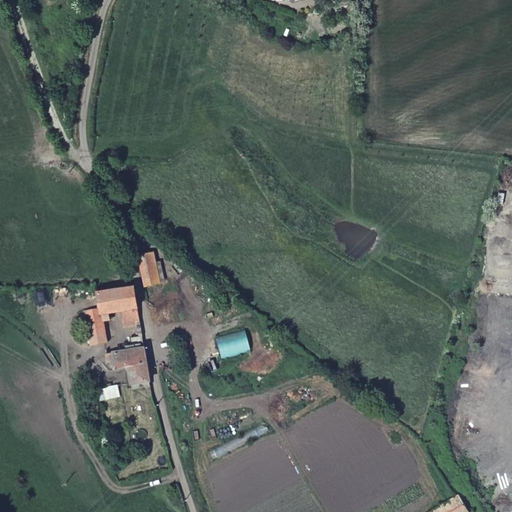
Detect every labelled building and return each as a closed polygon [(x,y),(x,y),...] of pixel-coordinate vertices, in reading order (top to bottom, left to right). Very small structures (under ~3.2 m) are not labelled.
[(141,257),(147,287),(164,285),(159,254),(141,257)] [(137,308),(134,288),(101,292),(104,313),(123,310),(137,308)] [(140,323),(137,308),(123,310),(126,325),(140,323)] [(108,340),(104,313),(87,316),(92,344),(108,340)] [(127,369),(129,384),(150,380),(145,350),(105,356),(107,366),(113,365),(114,371),(127,369)] [(462,498),(455,501),(461,511),(464,511),(469,509),(462,498)] [(461,511),(455,501),(452,503),(436,511),(461,511)]
